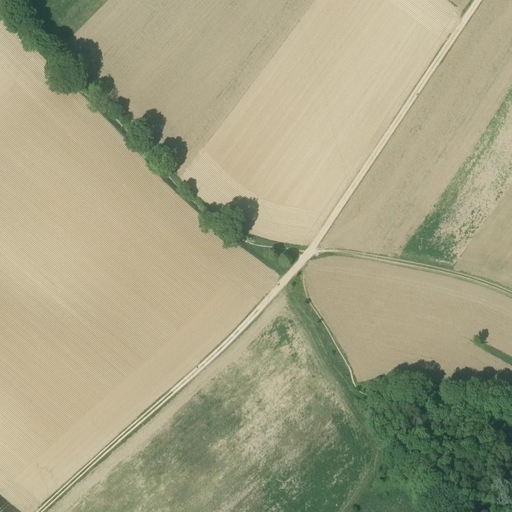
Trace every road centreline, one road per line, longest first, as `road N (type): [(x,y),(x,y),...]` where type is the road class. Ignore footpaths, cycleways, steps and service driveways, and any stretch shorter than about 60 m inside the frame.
road 1 (track): [(311,250),(264,246),(221,228),(0,6)]
road 2 (track): [(300,261),(227,340),(40,511)]
road 3 (track): [(311,250),(479,0)]
road 4 (track): [(511,294),(415,262),(311,250)]
